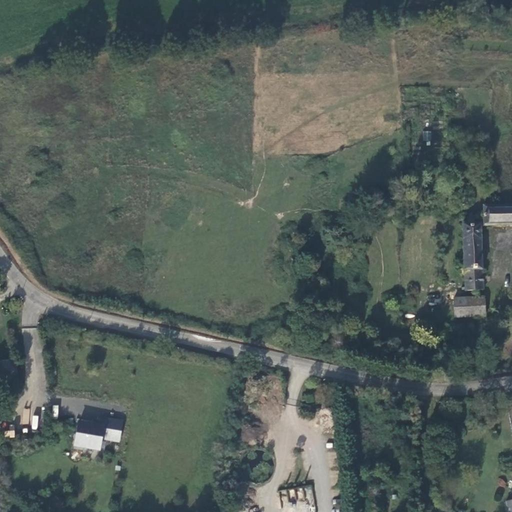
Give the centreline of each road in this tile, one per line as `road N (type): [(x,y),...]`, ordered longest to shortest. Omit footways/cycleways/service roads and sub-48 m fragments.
road 1 (tertiary): [(511,381),(425,388),(96,317),(37,295),(0,256)]
road 2 (track): [(425,388),(420,473),(438,511)]
